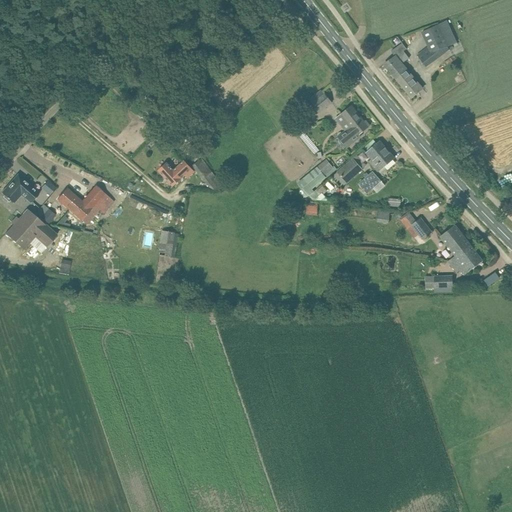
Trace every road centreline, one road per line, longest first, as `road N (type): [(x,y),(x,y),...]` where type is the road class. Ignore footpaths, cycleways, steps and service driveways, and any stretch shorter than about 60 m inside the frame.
road 1 (secondary): [(511,242),(423,150),(306,0)]
road 2 (unclassified): [(0,171),(157,0)]
